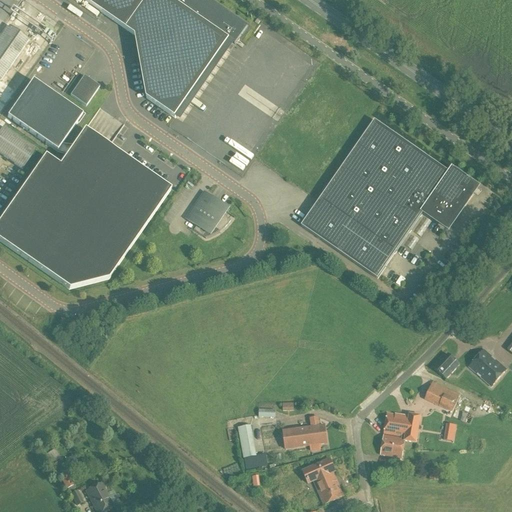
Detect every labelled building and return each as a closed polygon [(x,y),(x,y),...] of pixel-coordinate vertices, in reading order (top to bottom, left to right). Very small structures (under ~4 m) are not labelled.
[(82,0),(131,34),(154,0),(82,0)] [(135,37),(143,80),(146,99),(176,118),(229,41),(235,45),(247,28),(205,0),(154,0),(131,34),(135,37)] [(18,10),(25,14),(30,6),(23,1),(18,10)] [(0,81),(0,82),(29,40),(9,26),(0,39),(0,81)] [(221,87),(224,83),(209,71),(206,76),(221,87)] [(280,73),(277,78),(293,88),(296,83),(280,73)] [(85,107),(99,87),(83,76),(70,96),(85,107)] [(82,116),(61,101),(33,81),(7,117),(56,152),(82,116)] [(474,193),(476,189),(465,181),(466,180),(452,170),(450,174),(375,121),(301,227),(377,279),(424,213),(448,230),(471,197),(470,196),(472,192),(474,193)] [(0,154),(22,170),(36,150),(3,127),(0,131),(0,154)] [(162,185),(84,131),(59,167),(45,157),(0,221),(0,242),(69,290),(108,280),(170,190),(170,189),(170,190),(164,183),(162,185)] [(223,206),(206,194),(205,195),(206,195),(188,221),(188,220),(187,221),(197,227),(194,232),(206,240),(210,238),(213,237),(217,235),(220,233),(223,230),(226,228),(229,225),(231,221),(219,213),(224,205),(223,205),(223,206)] [(182,201),(176,204),(180,210),(186,207),(182,201)] [(491,388),(507,370),(484,350),(469,368),(491,388)] [(446,380),(460,365),(448,355),(435,369),(446,380)] [(450,416),(459,396),(433,384),(424,404),(450,416)] [(453,414),(471,419),(473,414),(455,408),(453,414)] [(416,443),(420,416),(409,415),(409,417),(396,415),(387,414),(381,456),(402,459),(405,442),(416,443)] [(310,419),(311,428),(283,432),(286,450),(310,447),(311,452),(320,450),(320,445),(327,444),(325,426),(320,427),(318,418),(310,419)] [(243,459),(257,457),(251,426),(238,428),(243,459)] [(51,465),(61,459),(55,449),(45,456),(51,465)] [(324,505),(343,497),(333,473),(335,472),(330,460),(303,472),(308,484),(314,482),(324,505)] [(59,463),(53,466),(59,476),(64,473),(59,463)] [(68,493),(75,489),(73,486),(74,485),(67,472),(59,477),(66,490),(68,493)] [(253,479),(258,487),(264,484),(259,476),(253,479)] [(103,511),(113,507),(101,484),(86,492),(96,511),(103,511)] [(77,492),(71,495),(77,506),(83,503),(77,492)]
